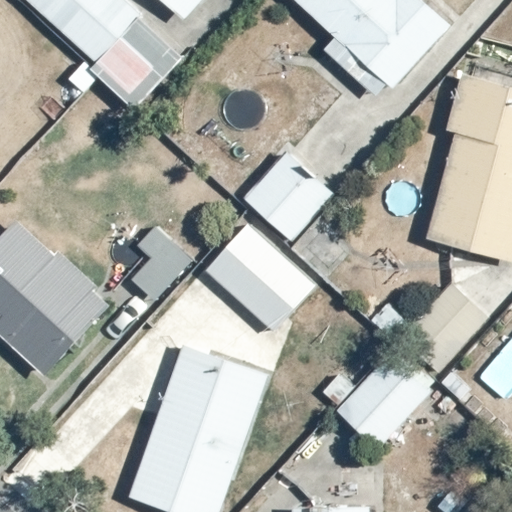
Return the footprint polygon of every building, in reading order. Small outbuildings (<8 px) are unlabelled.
[(32,0),(83,48),(62,70),(82,88),(97,72),(137,110),(162,83),(188,56),(129,0),(32,0)] [(166,0),(186,18),(202,0),(166,0)] [(295,0),(332,33),(320,46),(382,102),(457,20),(434,0),(295,0)] [(511,75),(470,65),(465,64),(447,134),(458,137),(431,240),(511,260),(511,75)] [(334,194),(286,152),(246,198),(294,239),(334,194)] [(116,299),(22,214),(0,238),(0,327),(49,372),(116,299)] [(197,257),(154,219),(137,239),(151,251),(127,279),(156,304),(197,257)] [(319,283),(250,222),(208,270),(278,330),(319,283)] [(495,320),(449,278),(401,330),(447,373),(495,320)] [(218,511),(271,368),(189,338),(133,491),(190,511),(218,511)] [(439,384),(399,346),(342,407),(382,445),(439,384)]
